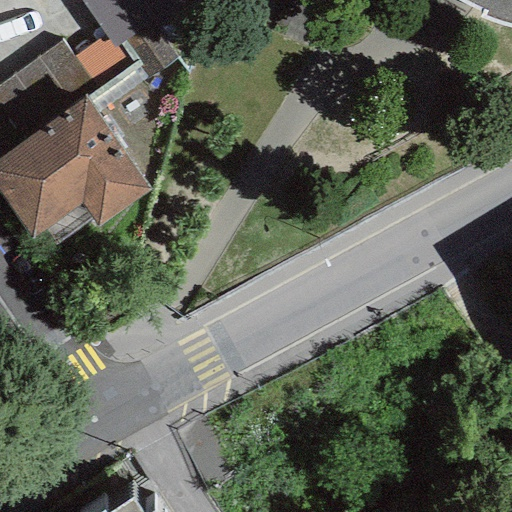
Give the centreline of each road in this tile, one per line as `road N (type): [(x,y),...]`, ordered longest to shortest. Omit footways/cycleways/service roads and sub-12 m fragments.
road 1 (tertiary): [(84,431),(511,189)]
road 2 (residential): [(0,305),(84,431)]
